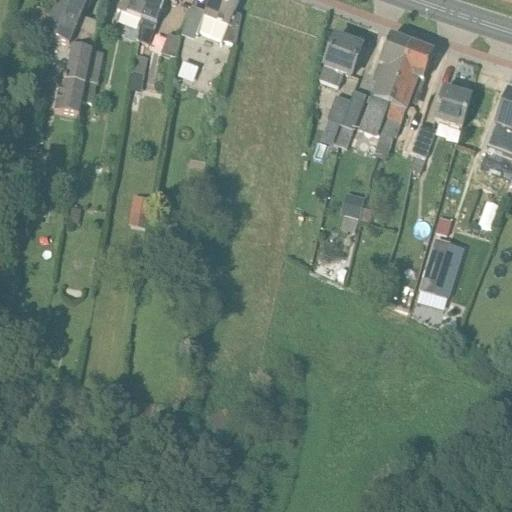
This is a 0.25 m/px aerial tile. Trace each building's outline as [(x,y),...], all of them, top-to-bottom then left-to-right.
[(43,41),(68,51),(88,2),(91,3),(92,0),(60,0),(53,17),(43,41)] [(133,0),(127,18),(141,23),(143,24),(144,20),(150,0),(133,0)] [(176,7),(178,0),(150,0),(144,20),(143,24),(141,23),(137,44),(148,49),(156,28),(165,3),(176,7)] [(239,0),(210,0),(197,35),(221,45),(221,44),(235,49),(241,18),(234,15),(239,0)] [(26,34),(43,41),(53,17),(36,10),(26,34)] [(168,37),(160,57),(175,61),(180,41),(168,37)] [(412,48),(390,39),(376,73),(383,76),(361,133),(378,139),(381,140),(386,119),(412,48)] [(362,50),(335,40),(324,71),(318,85),(338,92),(343,80),(349,83),(362,50)] [(394,140),(400,125),(414,89),(421,92),(433,56),(412,48),(386,119),(381,140),(378,139),(374,160),(387,163),(392,140),(394,140)] [(91,56),(69,52),(66,67),(80,70),(79,75),(87,76),(87,73),(91,56)] [(147,61),(136,59),(132,77),(143,79),(147,61)] [(60,82),(59,87),(84,92),(85,86),(87,76),(79,75),(80,70),(66,67),(63,83),(60,82)] [(99,75),(87,73),(87,76),(85,86),(97,88),(99,75)] [(97,88),(85,86),(82,107),(92,109),(97,88)] [(75,101),(74,107),(81,108),(84,92),(59,87),(57,98),(75,101)] [(471,99),(444,91),(433,125),(462,133),(471,99)] [(352,101),(350,105),(341,129),(353,134),(363,106),(366,99),(354,95),(352,101)] [(508,97),(485,150),(511,160),(511,97),(511,98),(508,97)] [(57,98),(53,114),(79,120),(81,108),(74,107),(75,101),(57,98)] [(339,128),(341,129),(350,105),(336,99),(327,124),(324,133),(336,137),(339,128)] [(425,162),(436,134),(421,129),(411,156),(425,162)] [(420,177),(425,164),(416,161),(411,175),(420,177)] [(207,165),(195,163),(190,163),(187,184),(204,186),(207,165)] [(152,203),(133,199),(130,216),(149,220),(152,203)] [(364,202),(350,199),(341,233),(355,236),(364,202)] [(421,293),(447,302),(462,254),(435,246),(421,293)]
